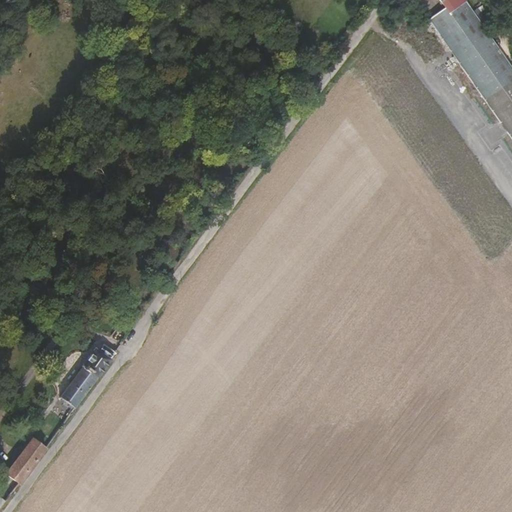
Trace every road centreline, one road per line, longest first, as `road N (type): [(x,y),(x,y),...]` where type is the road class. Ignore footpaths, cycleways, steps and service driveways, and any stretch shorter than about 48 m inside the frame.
road 1 (unclassified): [(381,0),(113,369)]
road 2 (unclassified): [(4,511),(113,369)]
